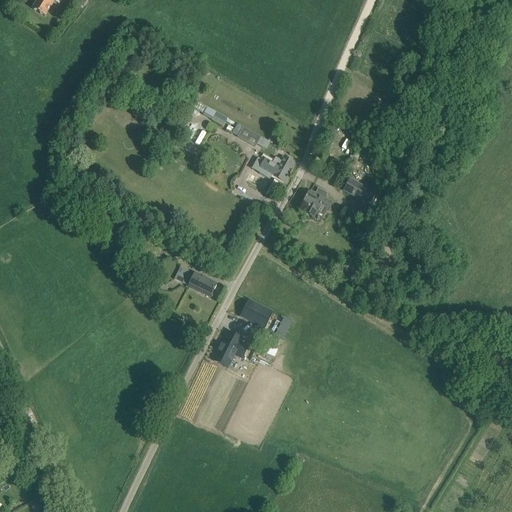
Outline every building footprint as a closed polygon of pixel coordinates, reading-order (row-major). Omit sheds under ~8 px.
[(32,9),(45,17),(51,7),(52,7),(55,2),(59,4),(61,0),(37,0),(32,9)] [(216,112),(207,107),(203,114),(203,115),(211,120),(223,127),(227,119),(216,112)] [(183,131),(177,120),(168,125),(174,136),(183,131)] [(261,138),(252,133),(246,143),(255,148),(261,138)] [(284,183),(295,164),(283,158),(281,162),(275,158),(271,166),(267,163),(263,171),(265,172),(263,176),(254,171),(248,182),(266,192),(272,181),(270,180),(273,176),(284,183)] [(351,179),(344,191),(369,205),(375,193),(351,179)] [(315,218),(317,212),(321,205),(328,209),(332,202),(316,194),(315,196),(308,193),(303,204),(308,207),(307,208),(308,208),(305,214),(315,218)] [(140,263),(140,254),(132,254),(132,263),(140,263)] [(353,267),(352,257),(341,258),(342,268),(353,267)] [(217,284),(212,282),(194,273),(193,274),(180,267),(174,279),(187,286),(210,298),(217,284)] [(249,301),(240,317),(264,329),(272,313),(249,301)] [(283,341),(292,322),(284,318),(275,337),(283,341)] [(213,361),(229,369),(235,357),(242,360),(249,347),(242,343),(243,340),(228,332),(213,361)] [(22,505),(36,497),(32,489),(18,497),(22,505)] [(45,511),(40,502),(31,507),(34,511),(45,511)]
